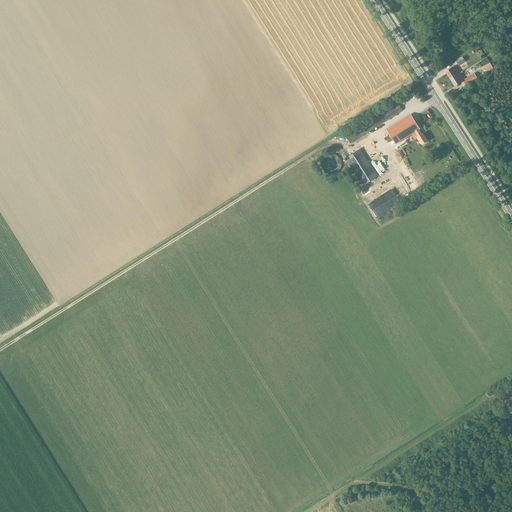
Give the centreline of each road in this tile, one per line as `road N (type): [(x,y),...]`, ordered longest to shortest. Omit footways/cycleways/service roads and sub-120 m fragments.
road 1 (secondary): [(511,217),(373,0)]
road 2 (track): [(308,511),(364,482),(410,491),(424,511)]
